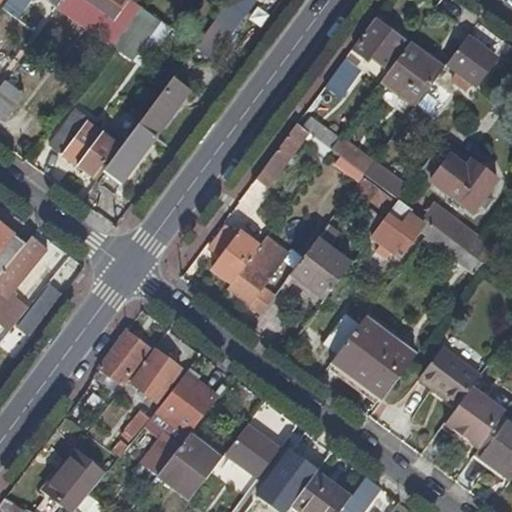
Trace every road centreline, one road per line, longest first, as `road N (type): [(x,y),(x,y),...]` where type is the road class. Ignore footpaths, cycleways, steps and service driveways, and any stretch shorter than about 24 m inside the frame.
road 1 (residential): [(447,511),(125,273)]
road 2 (residential): [(325,0),(125,273)]
road 3 (residential): [(125,273),(0,442)]
road 4 (residential): [(125,273),(0,180)]
